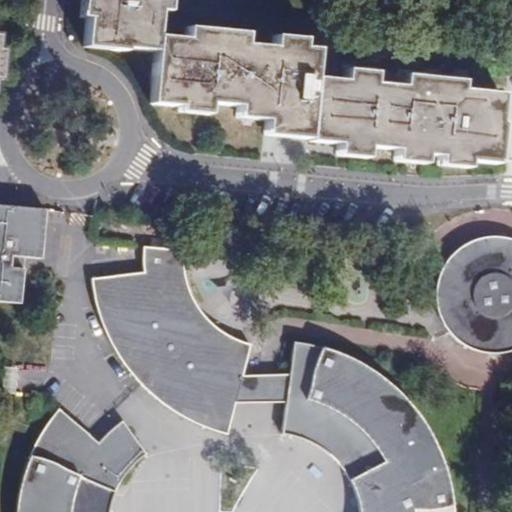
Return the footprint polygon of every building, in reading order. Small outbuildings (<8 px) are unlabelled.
[(373,73),(343,71),(342,81),(313,79),(316,50),(302,49),(303,39),(273,36),(272,47),(244,44),(245,33),(186,28),(185,39),(156,36),(158,12),(167,12),(168,0),(80,0),(79,18),(85,19),(83,48),(123,51),(124,49),(138,50),(138,51),(154,53),(150,105),(178,107),(177,113),(207,115),(208,104),(236,107),(235,119),(263,121),(262,136),(306,140),(305,143),(336,145),(335,157),(365,159),(366,148),(394,151),(393,162),(423,164),(424,156),(437,157),(436,166),(467,169),(467,163),(497,165),(500,124),(497,124),(500,95),(460,91),(461,81),(425,78),(401,76),(400,87),(372,84),(373,73)] [(44,211),(0,207),(0,301),(19,303),(22,271),(8,270),(10,257),(40,259),(44,211)] [(511,240),(496,238),(483,238),(470,243),(459,249),(450,257),(443,267),(438,277),(436,291),(436,305),(440,317),(446,328),(454,338),(464,345),(477,351),(491,353),(504,352),(511,349),(511,240)] [(182,251),(142,249),(142,261),(143,273),(91,279),(92,290),(94,302),(100,320),(105,334),(113,348),(121,360),(130,372),(143,386),(156,399),(173,411),(189,421),(207,429),(225,435),(234,402),(241,375),(249,346),(236,340),(224,334),(211,324),(200,311),(191,295),(185,281),(182,265),(182,251)] [(312,348),(293,344),(289,375),(285,402),(281,434),(300,441),(315,449),(330,459),(341,472),(351,487),(357,502),(357,511),(452,511),(450,497),(446,481),(442,465),(436,450),(427,433),(418,419),(407,405),(396,393),(385,383),(372,374),(359,366),(345,358),(329,353),(312,348)] [(289,375),(241,375),(234,402),(285,402),(289,375)] [(109,511),(110,509),(113,496),(118,485),(126,473),(134,463),(145,455),(122,421),(109,431),(97,443),(58,410),(47,422),(40,434),(31,451),(25,467),(21,481),(17,502),(16,511),(109,511)]
